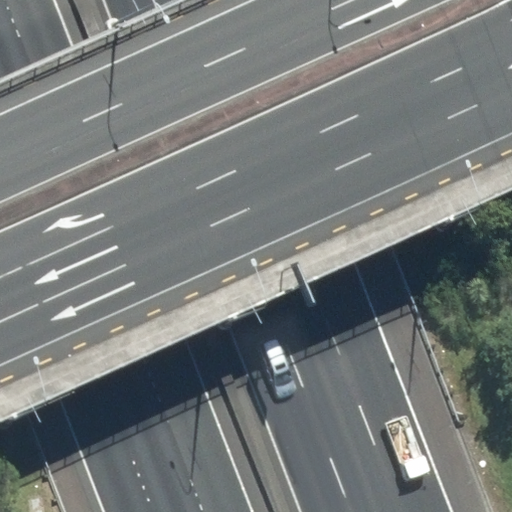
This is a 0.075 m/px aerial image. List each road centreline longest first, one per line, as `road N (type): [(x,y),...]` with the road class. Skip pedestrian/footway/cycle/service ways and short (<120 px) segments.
road 1 (primary): [(511,69),(0,300)]
road 2 (motorway): [(198,511),(0,0)]
road 3 (motorway): [(150,0),(347,511)]
road 4 (primary): [(0,164),(370,0)]
